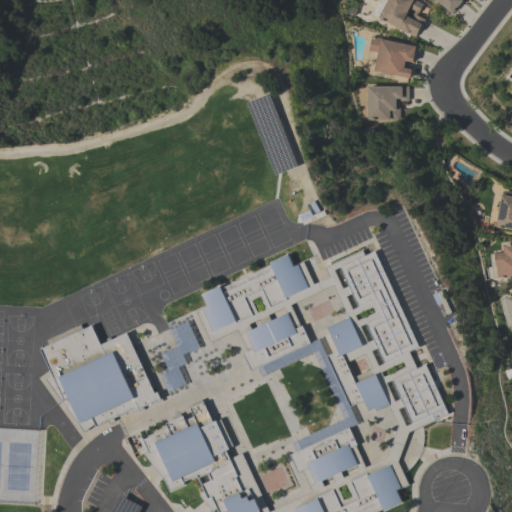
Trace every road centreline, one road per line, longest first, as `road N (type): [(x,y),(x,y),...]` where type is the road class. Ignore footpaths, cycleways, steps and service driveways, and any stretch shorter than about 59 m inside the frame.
road 1 (track): [(334,237),(312,204),(280,96),(266,69),(253,64),(221,72),(177,118),(88,147),(0,154)]
road 2 (residential): [(511,157),(455,113),(447,88),(454,61),(504,0)]
